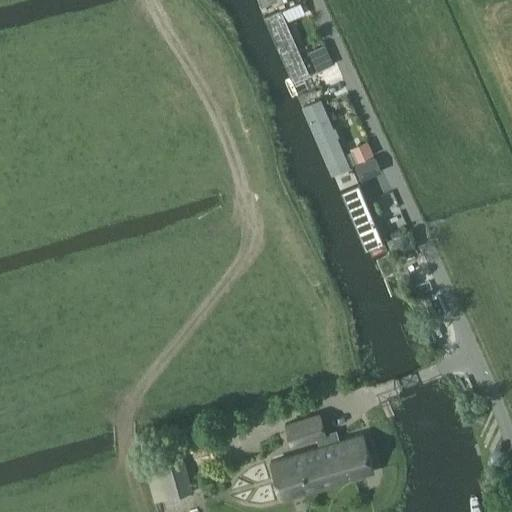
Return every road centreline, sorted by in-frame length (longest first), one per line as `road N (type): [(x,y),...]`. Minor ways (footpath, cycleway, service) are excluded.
road 1 (track): [(149,511),(127,444),(130,400),(255,238),(258,215),(235,147),(156,0)]
road 2 (unclassified): [(511,445),(316,0)]
road 3 (track): [(363,396),(391,476),(366,511)]
